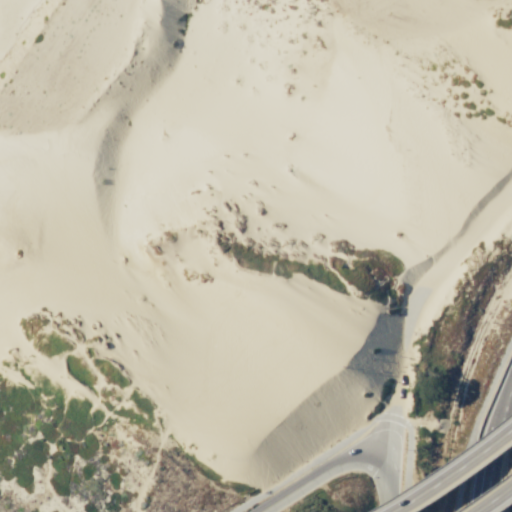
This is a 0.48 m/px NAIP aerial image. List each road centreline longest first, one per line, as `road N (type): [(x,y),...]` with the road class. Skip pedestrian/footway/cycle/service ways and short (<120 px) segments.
road 1 (motorway): [(511,426),(385,511)]
road 2 (motorway): [(391,461),(365,453),(343,460),(257,511)]
road 3 (motorway): [(511,384),(483,511)]
